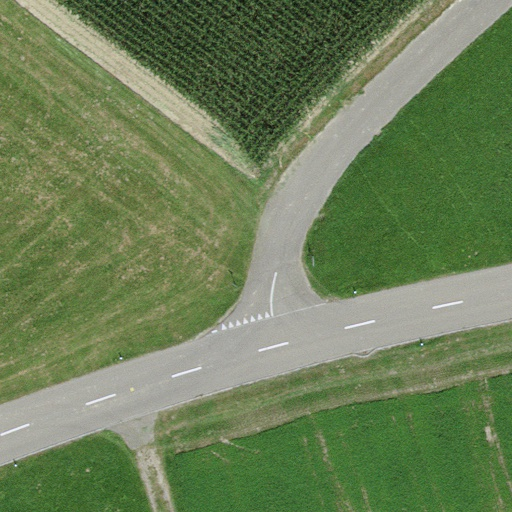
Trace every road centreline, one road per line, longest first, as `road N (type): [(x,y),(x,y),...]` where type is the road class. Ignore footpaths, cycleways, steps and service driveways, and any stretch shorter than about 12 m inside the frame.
road 1 (unclassified): [(496,0),(337,143),(301,196),(276,268),(281,345)]
road 2 (tertiary): [(0,439),(281,345)]
road 3 (tertiary): [(281,345),(511,293)]
